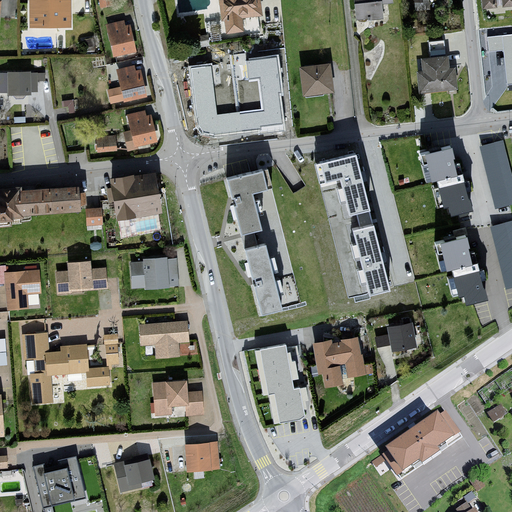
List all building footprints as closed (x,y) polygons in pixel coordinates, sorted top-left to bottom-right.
[(70,0),(58,0),(28,1),(27,29),(70,29),(70,0)] [(217,0),(222,36),(240,34),(239,20),(259,18),(256,0),(217,0)] [(511,0),(479,0),(480,10),(492,9),(492,2),(499,2),(500,8),(511,8),(511,0)] [(369,5),(351,6),(354,22),(381,20),(379,4),(369,5)] [(123,22),(104,27),(111,58),(133,53),(127,25),(123,27),(123,22)] [(511,33),(487,36),(488,52),(504,50),(505,57),(500,57),(500,65),(505,64),(507,83),(511,82),(511,33)] [(261,113),(220,118),(214,66),(192,69),(201,143),(288,132),(279,57),(247,61),(250,86),(258,85),(261,113)] [(444,58),(417,60),(419,73),(412,73),(416,95),(454,92),(452,70),(446,70),(444,58)] [(327,64),(296,68),(300,97),(329,95),(327,64)] [(134,65),(115,70),(117,87),(105,90),(109,105),(144,98),(138,70),(134,71),(134,65)] [(43,72),(3,75),(3,85),(6,87),(6,97),(37,93),(38,82),(42,81),(43,72)] [(143,111),(125,115),(127,132),(122,134),(125,152),(137,152),(137,145),(153,142),(147,115),(144,116),(143,111)] [(96,149),(117,148),(117,133),(96,134),(96,149)] [(511,182),(503,142),(477,148),(492,212),(511,205),(511,182)] [(453,146),(413,155),(434,215),(467,213),(453,146)] [(390,289),(356,155),(315,165),(320,184),(341,178),(350,215),(356,214),(360,228),(354,229),(369,294),(390,289)] [(267,169),(227,179),(232,199),(234,198),(235,205),(234,205),(252,279),(254,278),(256,285),(254,286),(261,314),(281,309),(265,243),(258,245),(254,231),(261,229),(252,193),(272,188),(267,169)] [(153,175),(100,180),(121,241),(162,230),(153,175)] [(77,189),(0,191),(0,222),(78,211),(77,189)] [(86,223),(103,222),(102,204),(86,205),(86,223)] [(511,223),(488,229),(505,291),(511,288),(511,223)] [(463,237),(427,244),(436,272),(470,265),(463,237)] [(177,289),(175,260),(129,262),(130,290),(177,289)] [(105,269),(55,272),(55,298),(105,294),(105,269)] [(486,270),(444,279),(445,297),(451,298),(458,306),(486,300),(484,288),(474,290),(473,283),(488,281),(486,270)] [(37,274),(2,275),(7,312),(26,311),(24,296),(40,292),(37,274)] [(138,326),(141,358),(189,357),(188,321),(138,326)] [(412,321),(388,326),(394,350),(417,345),(412,321)] [(389,331),(375,333),(377,345),(390,342),(389,331)] [(332,338),(314,341),(320,384),(342,381),(339,363),(345,362),(347,375),(365,372),(359,334),(340,337),(341,340),(332,342),(332,338)] [(20,336),(26,377),(29,410),(55,403),(52,381),(80,377),(81,389),(111,386),(108,365),(117,365),(116,345),(49,353),(48,335),(20,336)] [(286,344),(260,349),(268,395),(274,393),(280,424),(305,419),(300,388),(295,389),(286,344)] [(197,381),(149,383),(153,420),(204,416),(197,381)] [(497,420),(510,412),(505,403),(492,411),(497,420)] [(463,438),(447,414),(386,455),(402,479),(424,464),(427,467),(443,456),(441,453),(463,438)] [(216,442),(178,444),(184,474),(218,469),(216,442)] [(86,498),(76,457),(33,467),(43,508),(86,498)] [(12,458),(0,458),(0,469),(6,469),(12,458)] [(146,459),(109,465),(120,494),(152,486),(146,459)] [(457,506),(460,511),(463,511),(476,505),(472,498),(457,506)]
